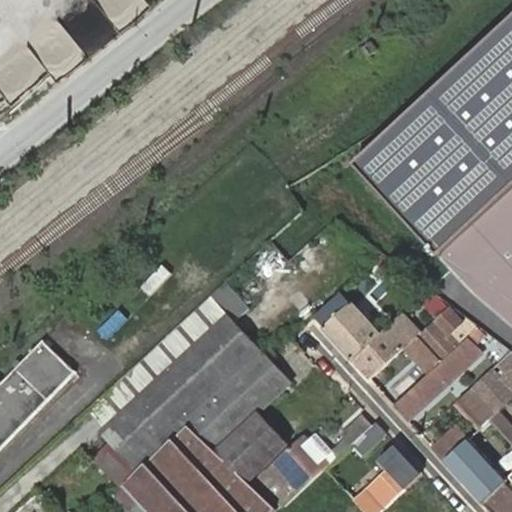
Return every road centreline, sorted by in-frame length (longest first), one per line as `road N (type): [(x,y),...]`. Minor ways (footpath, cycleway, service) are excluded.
road 1 (unclassified): [(0,159),(202,0)]
road 2 (residential): [(472,511),(311,334)]
road 3 (residential): [(90,427),(0,510)]
